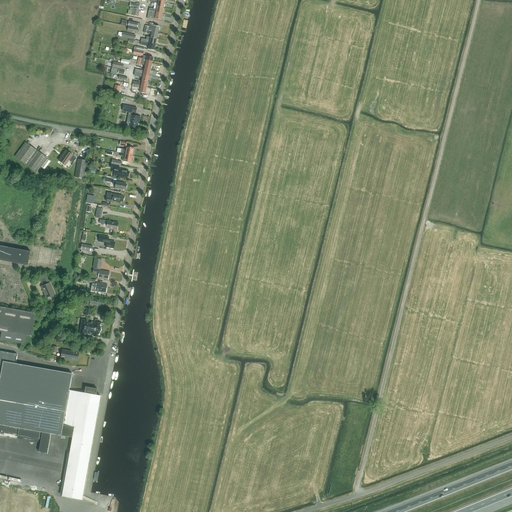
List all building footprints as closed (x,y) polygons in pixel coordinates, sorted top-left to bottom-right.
[(151,0),(151,2),(158,4),(158,7),(163,8),(165,2),(154,0),(151,0)] [(138,16),(140,9),(130,7),(129,14),(138,16)] [(148,14),(156,15),(155,18),(161,20),(162,14),(149,11),(148,14)] [(145,26),(144,29),(158,32),(159,27),(154,25),(154,24),(150,23),(149,26),(145,26)] [(158,32),(144,29),(144,33),(152,34),(151,37),(157,39),(158,32)] [(156,45),(141,42),(140,45),(149,47),(148,49),(154,50),(156,45)] [(138,61),(152,63),(153,57),(147,56),(144,55),(143,58),(138,58),(138,61)] [(151,69),(152,63),(138,61),(137,63),(145,65),(145,68),(151,69)] [(143,77),(142,80),(148,81),(149,75),(135,72),(134,76),(143,77)] [(146,93),(147,87),(133,84),(132,87),(140,89),(140,92),(146,93)] [(122,111),(133,112),(132,115),(130,127),(137,128),(138,122),(140,122),(141,117),(135,116),(136,113),(137,108),(123,105),(122,111)] [(47,158),(26,142),(15,156),(36,172),(47,158)] [(121,152),(133,155),(134,148),(127,147),(126,149),(122,149),(121,152)] [(73,163),(77,158),(72,155),(73,155),(66,150),(59,161),(66,165),(69,160),(73,163)] [(133,155),(121,152),(120,156),(125,157),(124,161),(131,162),(133,155)] [(84,179),(87,161),(78,159),(75,177),(84,179)] [(127,170),(119,168),(119,166),(111,164),(110,168),(114,169),(113,176),(117,176),(126,177),(126,176),(129,177),(130,172),(127,171),(127,170)] [(112,184),(115,185),(115,188),(123,190),(124,189),(126,190),(127,184),(125,184),(125,183),(116,181),(116,182),(113,181),(112,184)] [(111,200),(112,200),(112,201),(121,203),(121,201),(124,202),(125,197),(122,197),(122,195),(114,194),(113,194),(109,193),(107,201),(111,202),(111,200)] [(117,230),(119,223),(100,219),(99,223),(107,224),(107,228),(117,230)] [(99,242),(107,243),(106,247),(114,248),(115,242),(108,241),(109,237),(100,236),(99,242)] [(31,252),(0,245),(0,259),(28,265),(31,252)] [(93,268),(100,269),(101,259),(95,258),(93,268)] [(110,272),(93,269),(93,273),(98,274),(98,278),(108,280),(110,272)] [(96,291),(106,293),(108,285),(97,283),(97,284),(95,284),(95,280),(89,279),(88,282),(93,283),(91,291),(96,292),(96,291)] [(47,298),(55,294),(50,283),(42,286),(47,298)] [(32,337),(36,313),(0,306),(0,331),(2,332),(1,340),(25,344),(27,336),(32,337)] [(87,327),(88,322),(87,321),(89,321),(89,318),(87,317),(86,320),(82,320),(80,333),(85,335),(85,334),(87,334),(88,335),(90,335),(91,335),(92,335),(93,330),(91,329),(91,327),(89,327),(89,328),(88,328),(88,327),(87,327)] [(96,323),(88,322),(87,327),(88,327),(88,328),(89,328),(89,327),(91,327),(91,329),(93,330),(92,335),(94,335),(93,336),(98,337),(99,332),(101,331),(101,329),(100,328),(101,323),(97,322),(98,319),(95,319),(94,322),(96,322),(96,323)] [(78,360),(79,353),(73,352),(73,351),(62,349),(61,358),(73,360),(73,359),(78,360)] [(0,399),(67,412),(65,425),(75,427),(73,437),(62,496),(82,499),(100,396),(96,395),(97,389),(86,387),(85,393),(70,390),(73,374),(15,364),(17,354),(0,351),(0,399)] [(51,433),(61,435),(73,437),(75,427),(65,425),(67,412),(0,399),(0,431),(7,433),(13,434),(13,433),(18,434),(18,435),(41,439),(39,451),(47,453),(51,433)] [(112,511),(114,511),(116,505),(108,503),(106,510),(112,511)]
